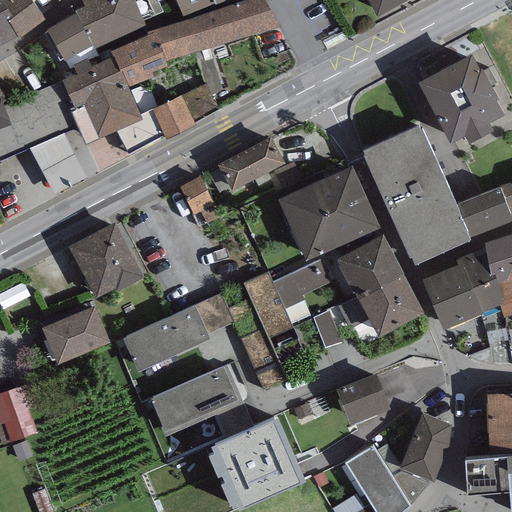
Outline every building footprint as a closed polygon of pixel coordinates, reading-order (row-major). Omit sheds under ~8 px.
[(0,0),(0,44),(17,35),(5,18),(11,14),(1,0),(0,0)] [(30,0),(1,0),(11,14),(5,18),(17,35),(19,38),(45,20),(30,0)] [(134,0),(82,0),(85,5),(75,10),(77,14),(91,45),(94,50),(146,26),(134,0)] [(264,0),(245,0),(156,29),(166,62),(194,53),(209,48),(280,26),(264,0)] [(230,0),(176,0),(184,19),(230,0)] [(368,0),(377,17),(408,0),(368,0)] [(91,45),(77,14),(47,29),(64,61),(91,45)] [(120,72),(122,72),(128,87),(155,76),(153,71),(168,66),(166,62),(156,29),(147,32),(148,35),(111,51),(114,57),(120,72)] [(209,48),(194,53),(206,84),(211,95),(222,90),(209,48)] [(472,55),(418,83),(450,143),(464,136),(468,143),(493,130),(489,122),(503,115),(496,100),(498,99),(481,69),(480,70),(472,55)] [(114,57),(62,80),(73,107),(69,109),(85,146),(143,121),(128,87),(122,72),(120,72),(114,57)] [(206,84),(181,95),(194,122),(218,109),(211,95),(206,84)] [(181,95),(152,109),(167,140),(196,125),(194,122),(181,95)] [(2,103),(1,99),(0,99),(0,129),(2,129),(0,123),(8,120),(2,103)] [(418,125),(362,150),(365,155),(363,156),(408,259),(412,257),(415,265),(471,240),(470,238),(455,204),(422,129),(420,130),(418,125)] [(11,164),(33,210),(88,184),(65,138),(11,164)] [(270,138),(219,166),(233,191),(284,163),(270,138)] [(380,227),(352,166),(277,201),(305,261),(380,227)] [(199,176),(183,185),(189,200),(186,202),(193,215),(211,207),(208,202),(211,200),(199,176)] [(511,182),(499,187),(510,214),(511,213),(511,182)] [(499,187),(455,204),(470,238),(511,221),(511,218),(510,214),(499,187)] [(115,222),(69,246),(96,298),(114,289),(115,291),(143,277),(115,222)] [(511,233),(479,245),(481,250),(490,277),(495,275),(498,284),(511,279),(511,233)] [(337,259),(358,297),(403,275),(382,235),(337,259)] [(458,260),(460,264),(462,264),(483,313),(499,306),(503,298),(498,284),(495,275),(490,277),(481,250),(458,260)] [(271,282),(284,309),(304,299),(303,296),(331,283),(321,260),(271,282)] [(460,264),(422,280),(443,330),(483,313),(462,264),(460,264)] [(267,272),(220,294),(233,322),(264,389),(310,368),(284,309),(271,282),(267,272)] [(350,328),(369,319),(379,336),(423,313),(403,275),(358,297),(340,307),(350,328)] [(511,279),(498,284),(503,298),(499,306),(503,318),(511,314),(511,279)] [(195,306),(208,334),(233,322),(220,294),(195,306)] [(94,306),(41,328),(57,364),(109,342),(94,306)] [(195,306),(123,339),(138,372),(210,339),(208,334),(195,306)] [(328,312),(313,318),(325,347),(340,343),(328,312)] [(226,365),(150,398),(162,427),(165,432),(214,410),(241,399),(226,365)] [(390,408),(376,376),(338,392),(351,424),(390,408)] [(32,381),(0,392),(0,440),(2,445),(36,434),(28,410),(41,405),(32,381)] [(511,392),(487,394),(490,458),(511,456),(511,392)] [(241,399),(214,410),(216,414),(227,438),(253,427),(241,399)] [(164,437),(216,414),(214,410),(165,432),(162,427),(160,427),(164,437)] [(451,425),(421,414),(399,469),(433,484),(448,445),(451,425)] [(254,511),(314,490),(287,421),(209,450),(232,511),(254,511)] [(371,448),(344,463),(375,511),(401,511),(410,506),(371,448)] [(511,511),(511,456),(490,458),(465,460),(467,495),(510,493),(510,511),(511,511)]
